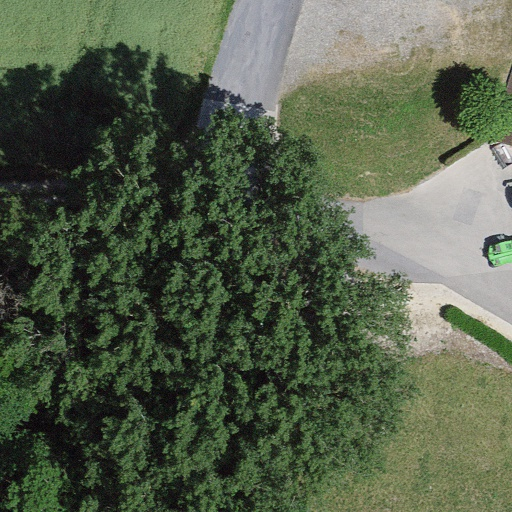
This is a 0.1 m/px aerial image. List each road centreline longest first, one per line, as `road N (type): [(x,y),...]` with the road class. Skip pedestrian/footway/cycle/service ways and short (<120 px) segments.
road 1 (track): [(271,0),(256,59),(258,131),(277,187),(344,209),(511,289)]
road 2 (track): [(0,207),(109,206),(258,131)]
